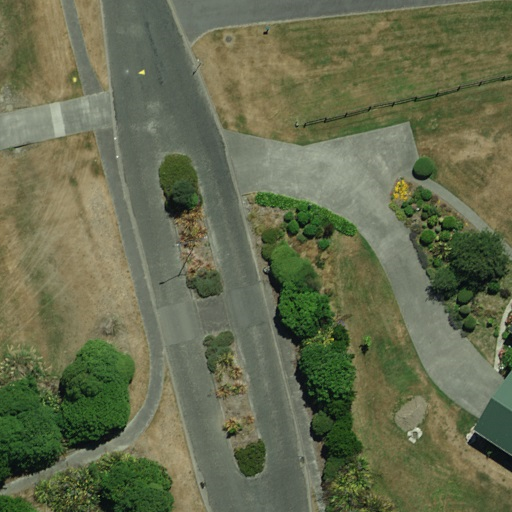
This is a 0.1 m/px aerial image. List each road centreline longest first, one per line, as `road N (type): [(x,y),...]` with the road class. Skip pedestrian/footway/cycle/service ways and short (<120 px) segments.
road 1 (residential): [(139,69),(204,142),(283,446),(275,511)]
road 2 (residential): [(242,511),(213,477),(133,153),(139,69)]
